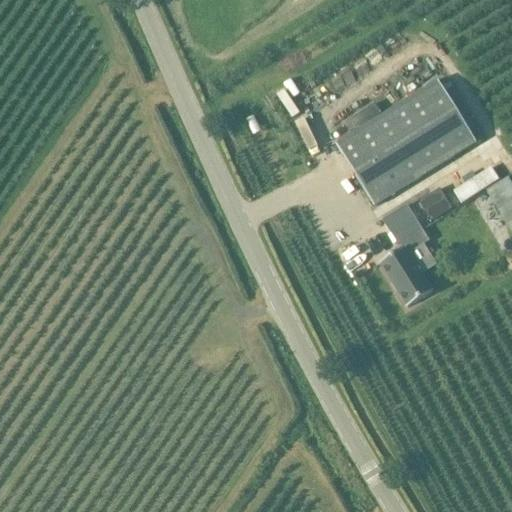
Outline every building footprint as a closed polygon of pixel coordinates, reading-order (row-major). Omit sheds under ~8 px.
[(336,147),(374,208),(476,145),(438,83),(336,147)] [(495,170),(460,190),(466,201),(501,180),(495,170)] [(511,184),(508,178),(485,191),(511,235),(511,184)] [(452,210),(440,190),(419,203),(431,223),(452,210)] [(407,207),(383,222),(391,235),(394,234),(398,240),(373,255),(401,299),(426,283),(402,245),(411,240),(403,228),(415,221),(407,207)]
